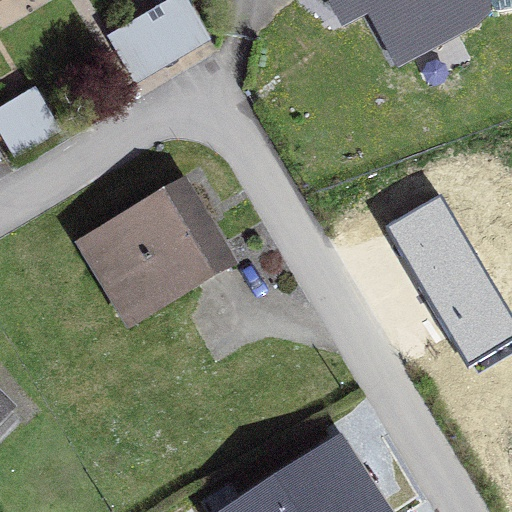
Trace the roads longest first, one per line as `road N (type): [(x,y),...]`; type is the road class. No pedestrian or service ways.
road 1 (residential): [(377,352),(236,133),(159,117),(0,210)]
road 2 (residential): [(461,511),(377,352)]
